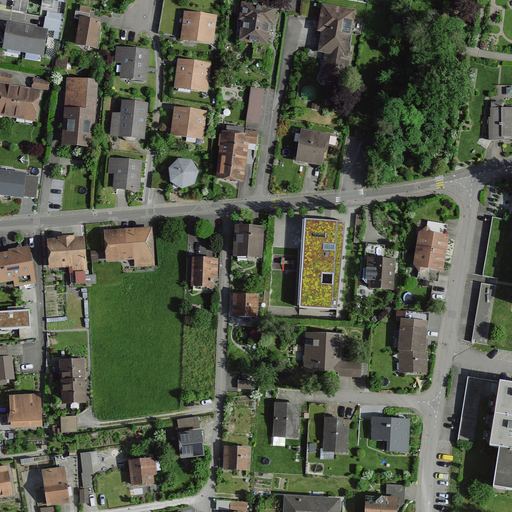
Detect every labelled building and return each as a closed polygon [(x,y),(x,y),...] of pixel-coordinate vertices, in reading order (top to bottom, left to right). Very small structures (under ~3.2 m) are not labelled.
[(269,48),(275,10),(242,5),(236,43),(269,48)] [(347,84),(357,9),(324,5),(317,50),(326,51),(322,81),(347,84)] [(213,45),(217,16),(184,12),(181,41),(213,45)] [(97,48),(101,22),(80,18),(76,45),(97,48)] [(44,57),(49,30),(8,23),(3,50),(44,57)] [(145,82),(148,51),(115,48),(114,63),(121,64),(119,80),(145,82)] [(206,92),(210,64),(178,60),(174,88),(206,92)] [(0,83),(11,85),(12,77),(0,74),(0,83)] [(49,91),(51,83),(32,80),(31,88),(49,91)] [(94,149),(98,82),(66,80),(62,147),(94,149)] [(0,116),(35,122),(40,91),(0,84),(0,116)] [(263,128),(267,90),(251,88),(247,126),(263,128)] [(145,140),(147,104),(121,102),(120,114),(112,114),(110,137),(145,140)] [(203,140),(206,112),(174,108),(170,135),(203,140)] [(511,109),(490,109),(490,118),(488,118),(488,143),(504,143),(504,140),(511,139),(511,109)] [(259,148),(260,130),(220,127),(216,180),(244,182),(246,148),(259,148)] [(323,168),(329,136),(302,131),(296,163),(323,168)] [(139,193),(143,164),(108,159),(106,174),(115,176),(113,190),(139,193)] [(194,185),(199,173),(192,161),(178,160),(170,171),(172,185),(182,189),(194,185)] [(27,176),(0,172),(0,196),(23,199),(27,176)] [(154,172),(152,186),(164,188),(167,175),(154,172)] [(348,225),(306,223),(301,307),(343,309),(348,225)] [(151,228),(106,232),(108,259),(135,257),(136,266),(153,265),(151,228)] [(264,230),(236,228),(234,259),(262,261),(264,230)] [(442,273),(449,237),(420,231),(412,268),(442,273)] [(84,238),(49,241),(51,266),(73,264),(73,272),(87,271),(84,238)] [(35,281),(28,248),(0,254),(0,281),(14,279),(15,285),(35,281)] [(217,260),(193,259),(192,287),(215,288),(217,260)] [(395,261),(367,260),(367,289),(394,290),(395,261)] [(482,281),(472,341),(486,343),(496,283),(482,281)] [(259,296),(234,295),(233,317),(258,318),(259,296)] [(29,309),(0,311),(0,329),(30,327),(29,309)] [(427,323),(400,320),(398,351),(399,373),(428,374),(425,350),(427,323)] [(341,336),(307,336),(306,371),(336,372),(336,378),(361,379),(361,360),(341,360),(341,336)] [(11,358),(0,359),(0,381),(15,379),(11,358)] [(62,405),(86,403),(83,362),(59,364),(62,405)] [(467,375),(459,439),(475,441),(480,400),(495,402),(498,379),(467,375)] [(252,383),(239,382),(238,391),(252,392),(252,383)] [(511,387),(503,386),(492,448),(502,449),(495,490),(511,492),(511,387)] [(41,395),(10,398),(13,431),(44,428),(41,395)] [(300,405),(275,404),(274,437),(299,437),(300,405)] [(62,427),(76,427),(76,413),(62,413),(62,427)] [(349,420),(326,418),(324,451),(347,452),(349,420)] [(411,419),(373,418),(372,440),(388,441),(388,454),(410,454),(411,419)] [(178,437),(181,460),(204,457),(201,434),(178,437)] [(94,478),(93,460),(99,460),(99,446),(81,447),(82,478),(94,478)] [(251,450),(225,449),(224,470),(250,471),(251,450)] [(129,462),(131,486),(156,483),(154,460),(129,462)] [(8,467),(0,468),(0,497),(13,495),(8,467)] [(64,469),(42,473),(49,506),(70,502),(64,469)] [(386,498),(366,497),(365,511),(397,511),(398,506),(404,506),(405,488),(387,487),(386,498)] [(341,511),(342,499),(284,496),(283,511),(341,511)]
